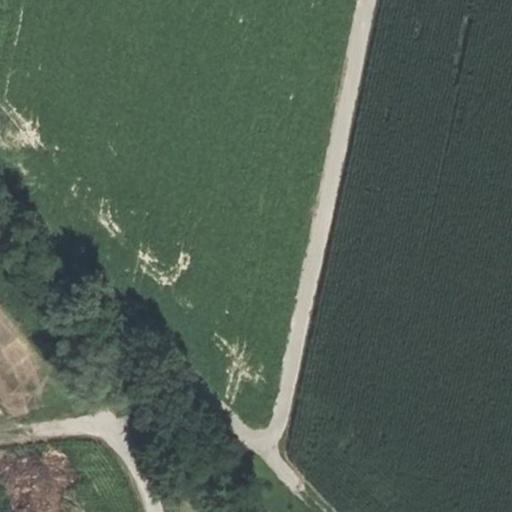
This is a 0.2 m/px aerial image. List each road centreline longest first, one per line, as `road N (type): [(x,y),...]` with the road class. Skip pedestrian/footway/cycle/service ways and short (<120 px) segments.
road 1 (track): [(370,0),(277,451),(268,457),(186,384)]
road 2 (track): [(186,384),(0,172)]
road 3 (track): [(0,447),(104,429),(140,474)]
